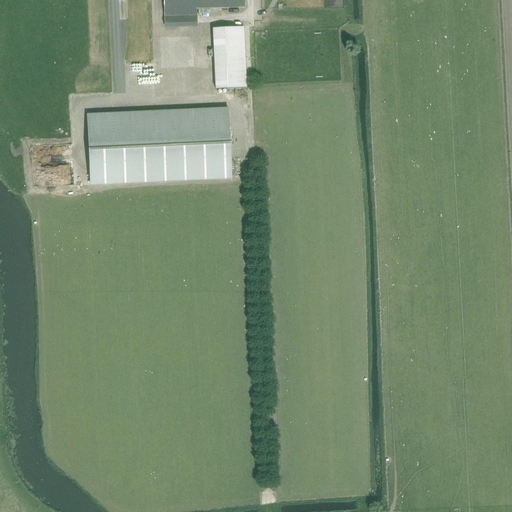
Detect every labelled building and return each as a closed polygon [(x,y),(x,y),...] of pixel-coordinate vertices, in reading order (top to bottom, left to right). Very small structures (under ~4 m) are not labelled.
[(196,9),(245,7),(244,0),(163,0),(164,23),(197,23),(196,9)] [(215,89),(246,88),(243,27),(213,28),(215,89)] [(164,88),(193,84),(188,53),(175,55),(178,72),(162,74),(164,88)] [(124,70),(119,89),(139,93),(144,74),(124,70)] [(95,80),(86,84),(91,95),(100,91),(95,80)] [(87,114),(90,186),(231,179),(228,108),(87,114)]
